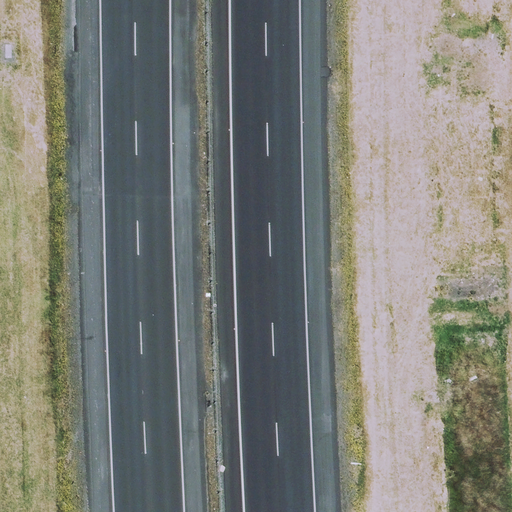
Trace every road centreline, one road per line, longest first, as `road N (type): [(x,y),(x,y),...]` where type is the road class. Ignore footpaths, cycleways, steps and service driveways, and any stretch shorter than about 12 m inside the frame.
road 1 (motorway): [(179,511),(159,0)]
road 2 (motorway): [(289,0),(302,511)]
